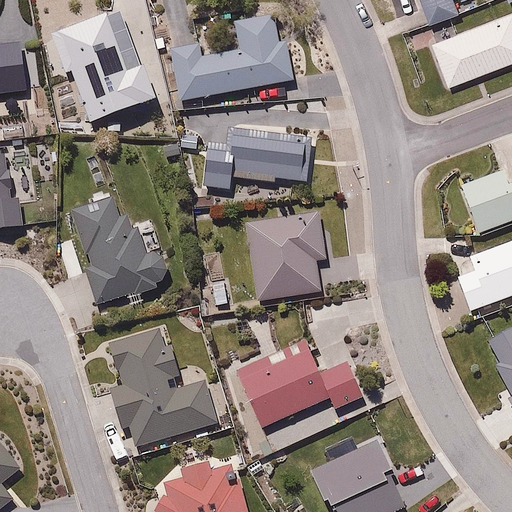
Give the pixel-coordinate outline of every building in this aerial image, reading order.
[(423,0),(431,22),(463,11),(459,0),(423,0)] [(450,87),(511,61),(511,7),(431,41),(450,87)] [(183,99),(296,79),(289,42),(278,44),(272,10),(237,17),(243,50),(204,57),(201,41),(173,46),(183,99)] [(0,47),(0,97),(27,94),(19,45),(0,47)] [(291,125),(236,122),(234,160),(212,159),(210,190),(236,192),(237,178),(309,181),(311,135),(291,134),(291,125)] [(0,236),(24,233),(18,201),(12,202),(6,157),(0,158),(0,236)] [(484,234),(511,222),(511,183),(510,184),(503,165),(463,180),(484,234)] [(113,199),(71,212),(90,268),(85,270),(97,308),(157,292),(155,288),(162,286),(167,273),(163,261),(152,257),(146,257),(138,232),(131,232),(127,219),(119,220),(113,199)] [(329,257),(322,211),(250,221),(261,299),(321,290),(317,258),(329,257)] [(511,298),(511,236),(469,254),(465,243),(449,249),(475,314),(511,298)] [(139,447),(219,425),(207,380),(178,389),(175,379),(187,376),(172,325),(110,342),(122,387),(113,389),(122,423),(131,420),(139,447)] [(318,367),(308,342),(241,369),(265,427),(335,399),(340,412),(365,402),(346,356),(318,367)] [(0,511),(2,511),(20,499),(7,482),(26,467),(0,434),(0,511)] [(378,436),(310,470),(330,511),(390,511),(402,507),(386,474),(394,470),(378,436)] [(252,511),(240,465),(216,471),(212,459),(184,466),(187,477),(167,482),(172,500),(156,504),(158,511),(252,511)]
